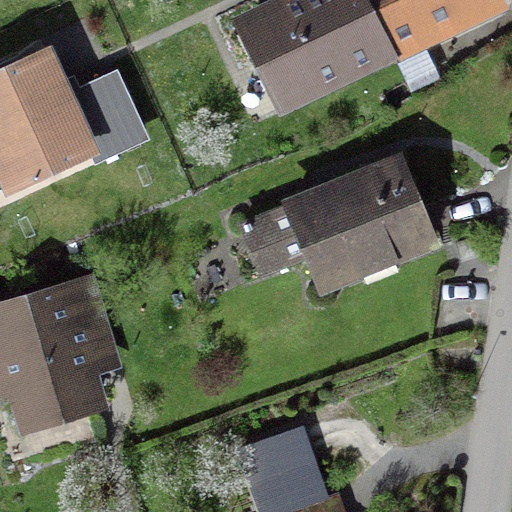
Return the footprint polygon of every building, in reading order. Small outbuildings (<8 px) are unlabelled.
[(510,14),(503,0),(282,0),(231,24),(279,124),(458,39),(510,14)] [(93,168),(102,164),(66,84),(53,54),(0,77),(0,195),(5,207),(93,168)] [(102,164),(93,168),(95,172),(153,147),(120,72),(80,90),(75,80),(66,84),(102,164)] [(320,303),(441,256),(402,158),(279,206),(281,211),(239,227),(261,283),(305,266),(320,303)] [(12,408),(22,442),(109,415),(98,380),(123,372),(93,278),(0,306),(0,401),(3,411),(12,408)] [(344,511),(340,497),(329,501),(305,429),(235,452),(254,511),(344,511)]
